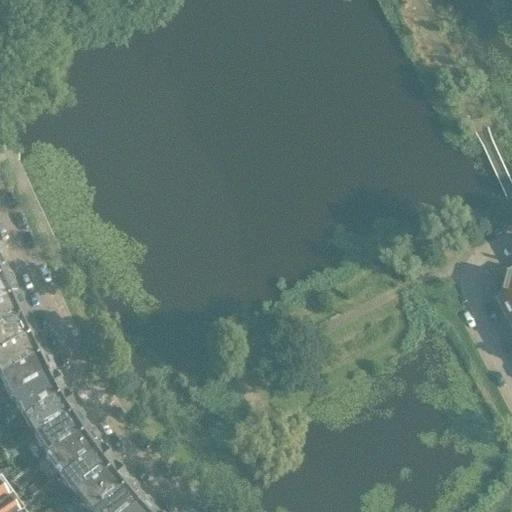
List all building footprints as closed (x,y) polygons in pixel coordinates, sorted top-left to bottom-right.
[(7,276),(0,279),(0,304),(16,295),(12,287),(12,283),(9,278),(7,276)] [(16,295),(0,304),(0,328),(25,315),(21,307),(21,303),(19,298),(16,296),(16,295)] [(511,300),(504,299),(497,302),(511,329),(511,300)] [(25,315),(0,328),(0,354),(34,335),(30,327),(31,323),(28,318),(26,316),(25,315)] [(34,335),(0,354),(0,379),(44,355),(40,347),(40,343),(37,338),(35,336),(34,335)] [(44,355),(0,379),(0,383),(8,401),(54,377),(53,375),(49,367),(49,363),(47,358),(44,356),(44,355)] [(54,377),(8,401),(20,419),(64,394),(59,386),(60,383),(57,378),(54,377)] [(64,394),(20,419),(33,439),(75,413),(70,405),(71,402),(68,397),(65,396),(64,394)] [(75,413),(33,439),(46,458),(88,431),(82,423),(83,420),(79,415),(76,414),(75,413)] [(89,433),(88,431),(46,458),(60,477),(100,449),(94,441),(95,438),(92,433),(89,433)] [(13,449),(13,448),(6,437),(0,440),(0,447),(5,454),(13,449)] [(5,454),(2,456),(7,463),(18,456),(13,449),(5,454)] [(74,496),(114,467),(107,459),(108,456),(105,451),(101,451),(100,449),(60,477),(74,496)] [(25,465),(8,475),(13,483),(29,472),(25,465)] [(86,511),(90,511),(127,484),(121,476),(122,473),(118,469),(115,468),(114,467),(74,496),(78,501),(86,511)] [(128,511),(142,501),(136,493),(136,490),(132,486),(129,486),(127,484),(90,511),(128,511)] [(52,497),(48,500),(54,509),(62,503),(59,498),(52,497)] [(16,511),(8,500),(0,505),(0,511),(16,511)] [(143,502),(142,501),(128,511),(152,511),(150,510),(150,506),(146,502),(143,502)]
